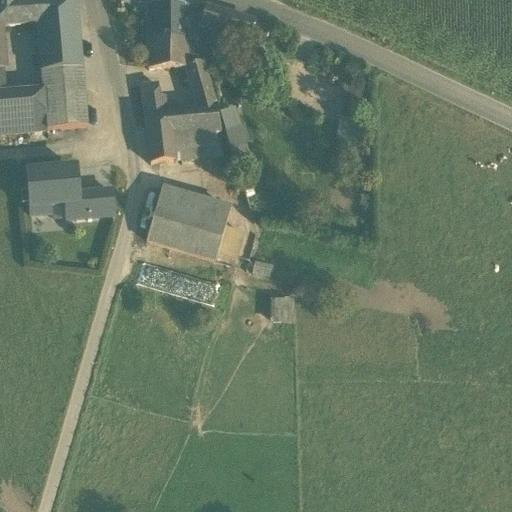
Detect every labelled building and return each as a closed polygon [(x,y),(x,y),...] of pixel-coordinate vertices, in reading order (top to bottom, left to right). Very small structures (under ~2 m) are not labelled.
[(6,28),(36,26),(35,3),(14,5),(13,0),(0,0),(0,11),(5,11),(6,27),(6,28)] [(36,26),(40,74),(80,70),(74,0),(49,2),(51,25),(36,26)] [(49,2),(35,3),(36,26),(51,25),(49,2)] [(147,7),(147,41),(192,42),(192,24),(191,5),(147,7)] [(192,24),(205,29),(207,10),(191,5),(192,24)] [(205,29),(247,41),(252,24),(207,10),(205,29)] [(252,24),(247,41),(264,46),(269,30),(252,24)] [(193,68),(193,65),(192,53),(192,42),(147,41),(148,69),(183,68),(193,68)] [(198,53),(192,53),(193,65),(201,63),(198,53)] [(183,68),(194,96),(209,91),(201,63),(193,65),(193,68),(183,68)] [(85,129),(80,70),(40,74),(41,91),(44,91),(46,116),(47,132),(85,129)] [(141,86),(144,112),(160,111),(157,85),(141,86)] [(343,89),(339,120),(359,123),(366,124),(365,93),(343,89)] [(44,91),(41,91),(4,95),(0,95),(0,120),(46,116),(44,91)] [(194,96),(198,108),(213,107),(209,91),(194,96)] [(149,165),(175,162),(189,161),(186,136),(213,133),(220,132),(213,107),(198,108),(160,111),(144,112),(149,165)] [(234,109),(219,114),(225,133),(240,128),(234,109)] [(46,116),(0,120),(0,136),(47,132),(46,116)] [(339,120),(338,120),(335,142),(356,145),(359,123),(339,120)] [(230,150),(246,146),(249,144),(244,127),(240,128),(225,133),(230,150)] [(220,160),(213,133),(186,136),(189,161),(175,162),(176,164),(220,160)] [(230,150),(234,162),(250,158),(246,146),(230,150)] [(64,207),(78,206),(77,196),(76,182),(73,183),(71,170),(26,174),(28,194),(29,206),(29,210),(49,208),(64,207)] [(110,193),(86,195),(89,220),(113,218),(110,193)] [(162,193),(153,225),(201,239),(210,207),(162,193)] [(21,206),(29,206),(28,194),(20,194),(21,206)] [(78,206),(64,207),(65,222),(89,220),(86,195),(77,196),(78,206)] [(217,256),(218,257),(226,229),(231,213),(210,207),(201,239),(153,225),(147,243),(216,262),(217,256)] [(49,208),(29,210),(30,218),(49,216),(49,208)] [(243,235),(226,229),(218,257),(232,261),(243,235)] [(142,265),(137,283),(206,303),(211,286),(142,265)] [(293,300),(269,301),(269,325),(293,324),(293,300)]
